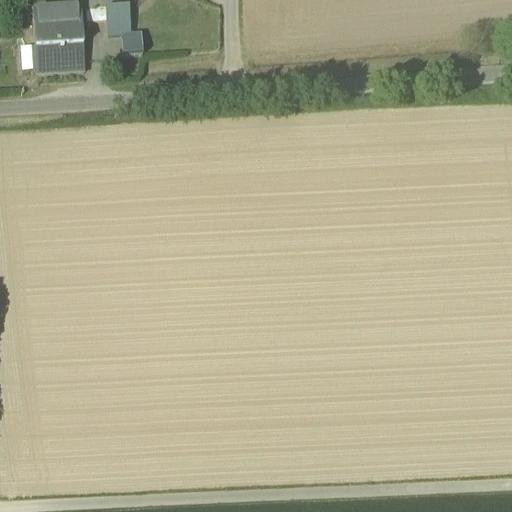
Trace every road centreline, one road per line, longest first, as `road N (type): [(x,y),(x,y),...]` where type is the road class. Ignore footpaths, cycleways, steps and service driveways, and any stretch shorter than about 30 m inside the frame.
road 1 (unclassified): [(0,102),(511,65)]
road 2 (track): [(0,506),(511,483)]
